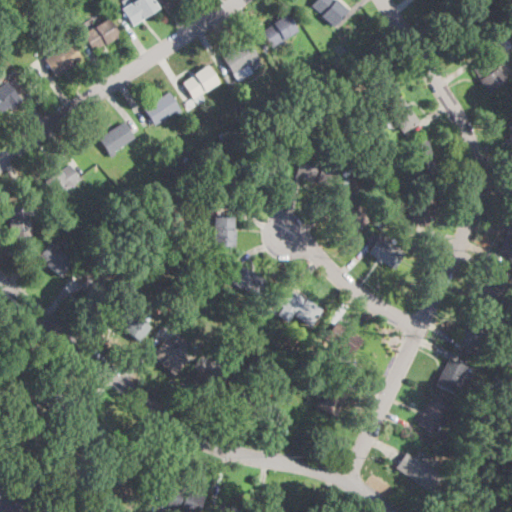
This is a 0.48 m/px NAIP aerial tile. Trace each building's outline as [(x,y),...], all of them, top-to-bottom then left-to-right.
[(141,19),(132,25),(121,9),(134,0),(153,0),(158,8),(141,19)] [(333,25),(332,26),(309,6),(314,0),(334,0),(346,10),(333,25)] [(476,38),(460,49),(442,23),(458,12),(476,38)] [(510,20),(505,23),(501,16),(506,13),(510,20)] [(272,48),(271,48),(260,31),(285,15),(296,32),(272,48)] [(300,21),(295,24),(292,19),(297,16),(300,21)] [(102,45),(92,51),(82,33),(107,18),(118,35),(102,45)] [(511,41),(511,43),(505,48),(502,42),(510,37),(511,41)] [(241,79),(237,81),(221,56),(246,39),(260,60),(249,67),(252,72),(241,79)] [(64,70),(55,76),(44,60),(69,43),(80,60),(64,70)] [(501,83),(486,94),(469,69),(488,56),(505,81),(501,83)] [(341,64),(334,68),(330,62),(333,60),(336,58),(341,64)] [(391,84),(374,94),(359,69),(376,59),(377,59),(391,84)] [(217,83),(192,99),(182,83),(207,66),(217,83)] [(303,88),(296,92),(291,83),(298,79),(303,88)] [(9,106),(0,112),(0,86),(7,82),(17,96),(7,103),(9,106)] [(329,114),(323,118),(309,94),(315,91),(329,114)] [(180,111),(176,114),(174,111),(153,125),(142,108),(168,92),(180,111)] [(402,132),(401,132),(383,106),(400,95),(418,121),(402,132)] [(281,102),(274,107),(271,102),(278,97),(281,102)] [(363,126),(356,130),(351,123),(358,118),(363,126)] [(112,155),(110,157),(98,138),(123,122),(133,138),(112,151),(114,154),(112,155)] [(353,144),(347,148),(336,126),(343,123),(353,144)] [(439,177),(420,183),(408,145),(427,139),(439,177)] [(336,161),(332,178),(330,185),(294,176),(299,157),(318,162),(319,157),(336,161)] [(259,183),(246,188),(240,168),(268,159),(274,178),(264,181),(261,182),(259,183)] [(68,164),(77,177),(78,179),(53,196),(42,180),(53,173),(55,171),(58,169),(59,170),(68,164)] [(48,202),(41,208),(30,196),(37,190),(48,202)] [(436,198),(432,213),(430,217),(427,227),(413,223),(408,222),(412,212),(407,210),(408,206),(401,204),(403,198),(410,200),(410,202),(413,203),(417,192),(436,198)] [(361,223),(351,231),(333,209),(334,208),(345,199),(347,198),(348,197),(366,219),(361,223)] [(29,233),(9,235),(7,221),(9,221),(9,220),(8,218),(7,208),(26,206),(29,233)] [(234,230),(234,245),(231,245),(213,245),(213,216),(216,216),(234,217),(234,228),(234,230)] [(384,224),(379,229),(375,224),(379,219),(384,224)] [(511,256),(507,254),(499,252),(503,238),(503,237),(508,223),(511,224),(511,256)] [(402,251),(393,267),(381,260),(368,253),(370,250),(378,236),(379,235),(380,232),(385,235),(382,240),(384,241),(397,248),(402,251)] [(70,265),(60,277),(45,264),(44,262),(37,256),(39,254),(48,243),(49,242),(51,243),(58,250),(72,263),(70,265)] [(200,257),(193,262),(184,249),(190,244),(200,257)] [(261,277),(250,294),(236,285),(226,279),(224,278),(235,261),(236,262),(243,266),(261,277)] [(507,280),(504,286),(501,291),(500,293),(498,299),(493,308),(491,306),(474,298),(481,283),(482,284),(483,282),(484,279),(489,271),(486,270),(488,268),(489,264),(490,263),(502,269),(498,276),(503,278),(507,280)] [(220,280),(214,287),(209,283),(215,276),(220,280)] [(94,282),(105,291),(108,288),(112,291),(108,296),(97,309),(76,291),(84,281),(86,279),(87,277),(94,282)] [(320,310),(304,330),(279,310),(282,306),(277,302),(290,286),(320,310)] [(180,299),(174,307),(168,303),(175,295),(180,299)] [(184,312),(182,314),(179,312),(177,310),(182,304),(187,308),(184,312)] [(147,330),(138,341),(114,322),(113,322),(120,313),(124,308),(125,308),(140,319),(147,324),(149,326),(150,326),(147,329),(147,330)] [(488,319),(474,348),(472,347),(461,342),(456,339),(465,322),(466,320),(470,311),(485,318),(488,319)] [(360,339),(347,360),(322,345),(335,323),(360,339)] [(185,358),(173,373),(151,354),(160,344),(162,341),(164,340),(166,342),(174,349),(182,355),(185,358)] [(227,349),(217,361),(217,360),(209,354),(218,344),(219,342),(227,349)] [(29,369),(17,384),(15,383),(11,388),(0,378),(0,374),(2,372),(0,370),(0,362),(8,352),(29,369)] [(258,359),(253,367),(247,362),(252,355),(258,359)] [(242,361),(237,367),(233,363),(238,357),(242,361)] [(462,375),(453,393),(435,384),(440,373),(441,370),(448,358),(464,366),(466,367),(462,375)] [(224,383),(215,399),(191,385),(194,381),(201,369),(211,375),(224,383)] [(324,381),(330,383),(332,380),(333,381),(347,387),(341,400),(340,402),(333,415),(315,406),(317,402),(317,401),(320,403),(322,397),(315,394),(314,393),(315,391),(318,385),(321,379),(324,381)] [(510,389),(505,397),(495,391),(500,383),(510,389)] [(51,384),(72,403),(60,416),(44,402),(41,405),(36,401),(51,384)] [(274,400),(269,421),(268,421),(263,419),(233,411),(238,390),(258,396),(272,399),(274,400)] [(13,401),(2,414),(0,412),(0,399),(7,391),(10,394),(15,398),(13,401)] [(450,406),(448,412),(445,410),(440,421),(435,431),(434,432),(416,424),(421,414),(422,412),(430,396),(450,406)] [(40,409),(37,413),(31,408),(34,404),(40,409)] [(107,435),(96,449),(74,431),(85,417),(107,435)] [(442,476),(430,493),(395,468),(399,462),(405,454),(406,451),(412,456),(424,463),(442,476)] [(130,457),(136,462),(139,458),(146,464),(151,467),(146,475),(140,484),(126,473),(119,468),(116,465),(125,453),(130,457)] [(79,479),(73,486),(67,481),(73,474),(79,479)] [(97,487),(90,497),(83,492),(87,486),(85,485),(88,481),(89,482),(96,486),(97,487)] [(195,511),(181,511),(172,508),(170,507),(166,505),(167,504),(175,485),(202,497),(195,511)] [(245,511),(215,511),(218,503),(246,511),(245,511)]
